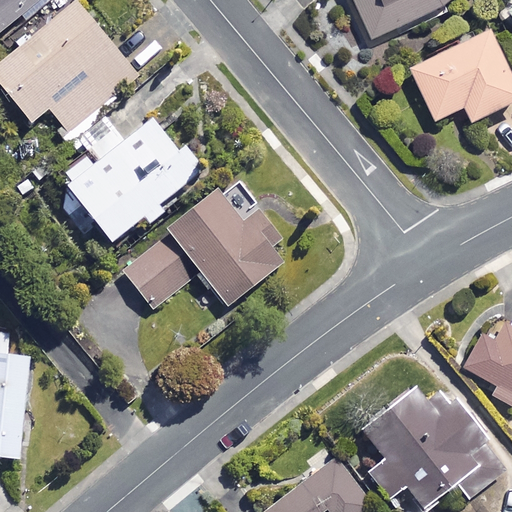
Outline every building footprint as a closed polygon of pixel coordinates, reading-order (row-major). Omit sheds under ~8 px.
[(0,0),(0,27),(33,0),(0,0)] [(113,94),(135,78),(76,0),(75,0),(0,55),(0,84),(26,120),(45,106),(63,131),(113,94)] [(352,0),(372,39),(431,10),(441,0),(352,0)] [(511,0),(503,9),(511,20),(511,0)] [(511,97),(511,84),(483,27),(405,67),(431,118),(459,104),(467,120),(511,97)] [(113,94),(63,131),(70,140),(43,160),(104,242),(136,218),(144,229),(215,176),(184,135),(176,141),(156,114),(138,127),(113,94)] [(328,201),(308,175),(292,187),(312,213),(328,201)] [(258,204),(238,220),(212,186),(161,225),(168,234),(121,270),(150,308),(197,272),(222,304),(293,249),(258,204)] [(461,363),(493,383),(487,392),(511,406),(511,312),(508,310),(502,320),(491,313),(461,363)] [(0,452),(17,454),(26,354),(7,352),(9,332),(0,331),(0,452)] [(423,397),(411,382),(358,426),(383,456),(365,472),(395,509),(410,497),(417,505),(451,477),(466,496),(504,465),(438,385),(423,397)] [(365,511),(372,508),(334,456),(258,510),(259,511),(365,511)]
